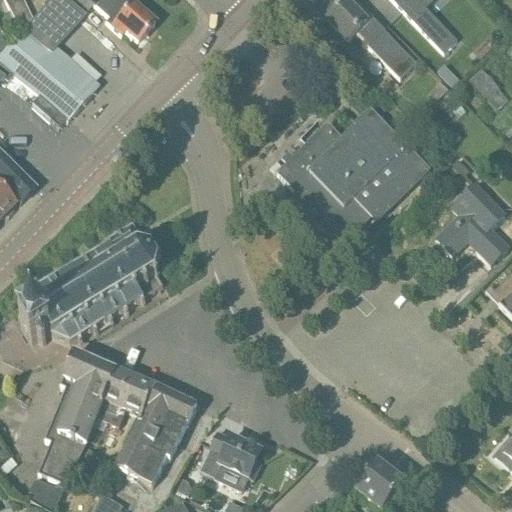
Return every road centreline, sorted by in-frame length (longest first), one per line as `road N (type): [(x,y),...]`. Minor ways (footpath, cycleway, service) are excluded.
road 1 (residential): [(366,433),(278,358),(247,313),(225,266),(201,152),(158,95)]
road 2 (tertiary): [(0,263),(158,95)]
road 3 (residential): [(469,511),(366,433)]
